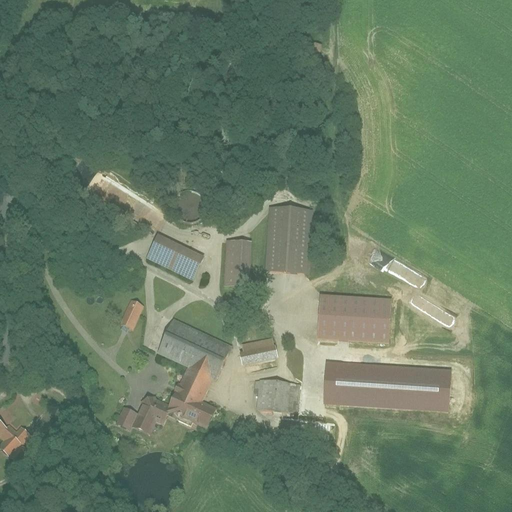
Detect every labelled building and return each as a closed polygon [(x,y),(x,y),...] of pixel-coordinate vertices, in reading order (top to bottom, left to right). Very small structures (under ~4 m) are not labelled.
[(272,213),(273,280),(309,279),(309,213),(272,213)] [(163,234),(149,262),(192,283),(206,255),(163,234)] [(227,245),(226,291),(251,292),(252,246),(227,245)] [(132,304),(121,327),(133,333),(145,310),(132,304)] [(174,401),(175,402),(173,408),(152,398),(147,409),(144,408),(140,417),(125,410),(117,426),(149,440),(157,424),(168,429),(172,420),(209,437),(218,417),(201,410),(214,383),(218,385),(235,348),(175,321),(159,358),(188,370),(174,401)] [(241,351),(246,372),(280,364),(274,343),(241,351)] [(262,385),(261,414),(300,416),(302,387),(262,385)] [(3,454),(20,468),(31,455),(24,449),(32,439),(20,428),(14,435),(0,422),(0,441),(8,448),(3,454)] [(66,432),(54,430),(53,448),(65,449),(66,432)]
